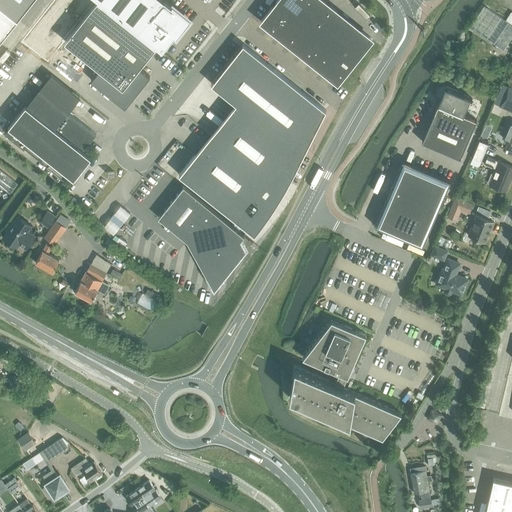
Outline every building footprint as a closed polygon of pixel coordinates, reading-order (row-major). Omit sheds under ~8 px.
[(0,0),(0,41),(17,20),(32,0),(0,0)] [(155,46),(138,32),(97,0),(96,0),(64,41),(99,69),(91,80),(125,107),(150,76),(139,67),(155,46)] [(69,0),(84,12),(94,0),(69,0)] [(97,0),(138,32),(161,0),(97,0)] [(187,19),(163,0),(161,0),(138,32),(155,46),(162,51),(187,19)] [(261,21),(281,36),(297,16),(277,0),(277,1),(261,21)] [(275,0),(276,0),(277,1),(277,0),(297,16),(310,0),(275,0)] [(326,3),(323,0),(310,0),(297,16),(308,25),(326,3)] [(338,12),(326,3),(308,25),(320,34),(338,12)] [(511,11),(505,20),(484,6),(470,27),(503,49),(511,36),(511,11)] [(372,39),(338,12),(320,34),(331,43),(342,52),(355,62),(354,61),(372,39)] [(281,36),(292,45),(308,25),(297,16),(281,36)] [(292,45),(304,54),(320,34),(308,25),(292,45)] [(304,54),(315,63),(331,43),(320,34),(304,54)] [(179,174),(254,234),(267,218),(278,200),(289,182),(279,176),(275,173),(326,110),(243,43),(211,83),(236,103),(179,174)] [(315,63),(326,72),(342,52),(331,43),(315,63)] [(337,84),(355,62),(342,52),(326,72),(337,81),(336,83),(337,84)] [(4,132),(61,177),(66,172),(73,178),(91,156),(83,150),(89,142),(87,141),(93,133),(95,135),(96,134),(68,112),(80,97),(51,74),(4,132)] [(438,103),(422,141),(460,158),(476,119),(475,119),(463,114),(470,98),(471,99),(472,98),(456,91),(457,88),(454,87),(454,89),(447,86),(445,85),(442,86),(439,87),(438,89),(437,92),(437,94),(438,97),(439,99),(442,101),(440,104),(438,103)] [(511,86),(508,85),(499,107),(511,111),(511,86)] [(511,122),(509,121),(502,137),(511,141),(511,122)] [(479,140),(473,157),(480,160),(486,143),(479,140)] [(489,184),(506,191),(511,174),(511,166),(487,157),(484,164),(495,169),(489,184)] [(450,181),(402,160),(375,225),(422,246),(450,181)] [(0,169),(0,185),(10,194),(18,184),(0,169)] [(244,234),(183,186),(158,217),(187,241),(214,288),(246,248),(240,239),(244,234)] [(29,194),(25,200),(31,204),(35,198),(29,194)] [(452,206),(449,212),(459,215),(461,210),(469,213),(471,208),(473,204),(455,197),(452,206)] [(122,204),(104,224),(114,232),(131,213),(122,204)] [(487,218),(490,211),(480,207),(477,214),(485,217),(487,218)] [(48,227),(55,216),(47,211),(40,221),(48,227)] [(468,235),(485,242),(493,221),(487,218),(485,217),(477,214),(468,235)] [(26,231),(30,225),(17,217),(13,222),(12,221),(5,231),(7,232),(3,238),(16,246),(18,243),(26,248),(34,236),(26,231)] [(55,220),(44,237),(55,245),(66,228),(55,220)] [(439,236),(436,243),(448,248),(451,241),(439,236)] [(119,237),(116,242),(124,247),(127,243),(119,237)] [(58,259),(48,254),(52,246),(46,242),(35,262),(51,271),(58,259)] [(447,251),(435,246),(431,254),(444,259),(447,251)] [(91,300),(97,289),(105,293),(110,284),(102,280),(110,263),(97,253),(91,264),(89,263),(74,291),(91,300)] [(456,271),(459,263),(448,259),(444,269),(442,269),(439,277),(443,279),(440,285),(445,287),(444,289),(444,291),(445,293),(447,294),(449,294),(450,294),(452,292),(452,290),(461,294),(467,279),(458,275),(456,271)] [(120,278),(122,273),(113,269),(111,274),(120,278)] [(147,289),(145,293),(155,299),(158,294),(147,289)] [(382,437),(401,413),(343,387),(366,334),(331,319),(302,356),(339,372),(334,383),(294,366),(289,396),(382,437)] [(35,372),(31,378),(37,382),(40,376),(35,372)] [(432,407),(426,418),(436,424),(443,414),(432,407)] [(21,432),(26,428),(21,421),(16,425),(21,432)] [(25,448),(35,442),(28,432),(18,439),(25,448)] [(62,437),(39,451),(46,462),(48,460),(69,447),(62,437)] [(428,465),(435,464),(434,458),(436,457),(435,451),(427,452),(428,458),(427,458),(428,465)] [(86,456),(71,467),(76,474),(83,469),(91,481),(102,473),(94,461),(91,463),(86,456)] [(32,457),(23,463),(27,469),(36,463),(32,457)] [(425,465),(410,468),(414,494),(421,493),(422,499),(418,500),(420,508),(432,506),(432,504),(440,503),(439,497),(431,498),(428,481),(430,481),(431,480),(432,480),(431,475),(426,476),(425,465)] [(46,485),(42,488),(49,498),(53,495),(54,497),(69,488),(60,473),(57,475),(55,471),(45,477),(47,481),(45,483),(46,485)] [(85,475),(79,479),(85,487),(90,483),(89,481),(85,475)] [(11,493),(21,486),(14,476),(4,483),(6,487),(11,493)] [(511,511),(511,482),(493,478),(485,511),(511,511)] [(149,479),(137,487),(149,504),(160,496),(149,479)] [(137,487),(125,496),(135,510),(132,511),(149,511),(153,510),(149,504),(137,487)] [(27,498),(19,504),(24,511),(38,511),(33,504),(32,505),(27,498)]
